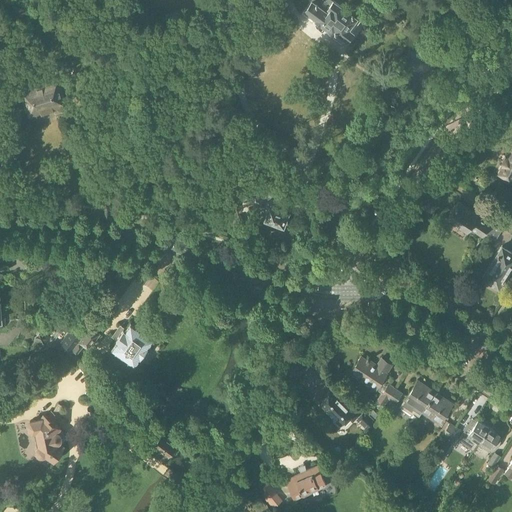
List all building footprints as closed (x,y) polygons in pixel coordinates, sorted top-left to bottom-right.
[(12,13),(11,14),(20,18),(21,16),(30,11),(27,3),(18,0),(12,0),(8,3),(12,13)] [(349,29),(357,18),(332,0),(308,0),(311,2),(305,10),(316,19),(315,21),(333,33),(334,31),(347,40),(353,32),(349,29)] [(65,68),(59,70),(61,76),(70,73),(68,66),(73,65),(72,62),(64,64),(65,68)] [(58,78),(21,89),(29,114),(40,111),(41,111),(45,113),(51,111),(53,108),(54,107),(54,106),(65,103),(58,78)] [(247,155),(257,146),(251,139),(241,148),(247,155)] [(262,167),(269,156),(259,150),(253,162),(262,167)] [(498,172),(510,180),(511,177),(511,150),(508,156),(507,156),(505,156),(502,161),(502,163),(503,164),(498,172)] [(288,214),(276,209),(281,197),(273,194),(276,186),(260,180),(255,193),(253,192),(250,201),(265,207),(264,211),(267,212),(265,220),(268,221),(269,223),(278,227),(280,225),(283,226),(288,214)] [(369,191),(363,188),(362,187),(356,197),(362,201),(364,198),(365,198),(369,191)] [(449,213),(447,217),(467,230),(469,227),(477,231),(476,232),(482,236),(485,233),(491,224),(477,215),(478,214),(457,200),(452,209),(451,209),(449,211),(449,213)] [(511,233),(511,214),(511,215),(503,228),(511,233)] [(495,223),(488,235),(495,239),(502,227),(495,223)] [(511,251),(502,246),(482,278),(499,288),(511,266),(511,251)] [(151,329),(149,329),(133,318),(125,328),(124,327),(116,338),(117,339),(112,346),(134,362),(140,355),(143,358),(151,347),(147,345),(153,337),(152,336),(154,334),(154,332),(151,329)] [(91,326),(90,326),(90,325),(87,329),(81,324),(78,328),(73,324),(68,331),(69,331),(57,347),(59,349),(68,356),(75,346),(78,343),(91,326)] [(79,349),(82,346),(88,350),(100,333),(91,326),(78,343),(75,346),(79,349)] [(350,372),(376,389),(388,372),(387,372),(392,364),(382,357),(377,364),(368,358),(367,359),(361,355),(350,372)] [(421,413),(435,391),(418,380),(404,401),(421,413)] [(388,399),(395,387),(388,383),(377,400),(384,405),(388,399)] [(402,392),(395,388),(395,387),(388,399),(395,404),(402,392)] [(337,398),(338,397),(330,388),(324,394),(328,397),(321,404),(327,410),(326,411),(335,421),(336,420),(342,425),(349,418),(353,422),(358,416),(344,403),(343,404),(337,398)] [(453,403),(436,392),(435,391),(421,413),(429,417),(427,419),(438,426),(453,403)] [(374,419),(378,414),(371,407),(367,412),(374,419)] [(55,423),(59,416),(48,408),(44,414),(43,414),(41,417),(30,420),(27,424),(29,430),(32,432),(36,432),(39,445),(38,446),(37,447),(37,448),(36,449),(36,451),(37,453),(37,455),(39,456),(41,456),(43,456),(46,456),(41,462),(50,468),(65,445),(61,442),(63,439),(61,433),(58,431),(61,427),(55,423)] [(374,419),(367,412),(365,410),(357,418),(367,426),(374,419)] [(475,447),(489,427),(478,419),(467,436),(468,436),(465,441),(475,447)] [(455,426),(450,422),(442,434),(448,437),(455,426)] [(455,426),(448,437),(453,441),(461,430),(455,426)] [(489,427),(475,447),(482,452),(485,447),(489,450),(500,434),(489,427)] [(179,446),(162,434),(154,444),(171,457),(179,446)] [(448,437),(433,459),(438,463),(441,459),(443,460),(448,453),(446,452),(453,441),(448,437)] [(493,467),(501,456),(495,452),(487,464),(493,467)] [(314,456),(316,461),(326,458),(325,453),(314,456)] [(317,465),(301,472),(286,479),(290,488),(283,491),(285,495),(292,492),(294,497),(303,494),(303,496),(326,486),(325,484),(317,465)] [(497,465),(488,479),(494,484),(504,469),(497,465)] [(257,511),(264,511),(269,509),(266,503),(265,504),(260,497),(250,503),(253,509),(255,508),(257,511)] [(449,506),(455,511),(462,511),(464,511),(462,509),(453,501),(449,506)]
